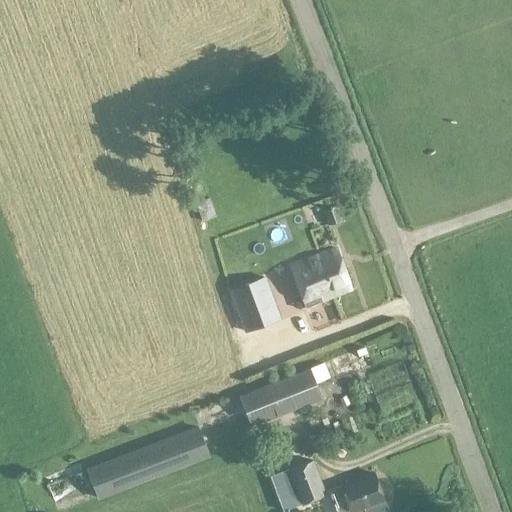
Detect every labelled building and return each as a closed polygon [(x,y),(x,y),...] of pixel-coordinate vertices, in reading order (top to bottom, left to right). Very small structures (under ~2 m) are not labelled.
[(328,225),(342,220),(337,204),(323,210),(328,225)] [(335,247),(289,265),(300,294),(305,306),(305,307),(351,289),(335,247)] [(264,277),(229,289),(245,332),(268,323),(258,296),(269,292),(264,277)] [(363,347),(355,350),(358,356),(366,353),(363,347)] [(372,365),(376,379),(419,366),(414,352),(372,365)] [(309,367),(315,383),(329,377),(323,362),(309,367)] [(315,383),(309,367),(251,390),(238,395),(250,426),(321,398),(315,383)] [(349,404),(345,396),(339,399),(343,407),(349,404)] [(97,500),(209,457),(197,425),(85,468),(97,500)] [(283,510),(326,493),(313,459),(270,475),(283,510)] [(374,473),(341,486),(328,491),(336,511),(353,511),(365,508),(366,511),(371,511),(386,506),(374,473)]
